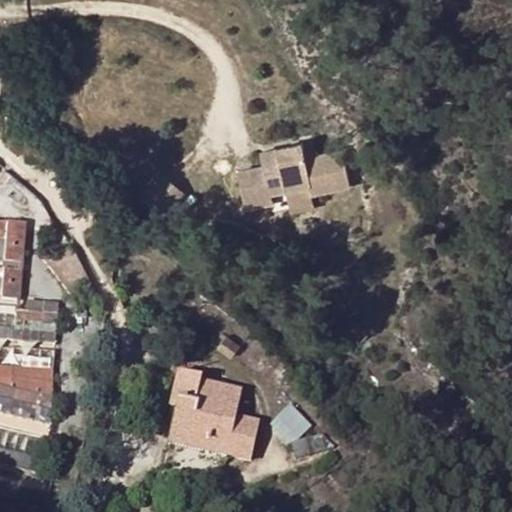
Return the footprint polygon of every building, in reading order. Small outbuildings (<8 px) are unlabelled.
[(271,204),(269,194),(310,186),(312,196),(350,188),(342,151),(304,159),(301,144),(261,153),(264,168),(238,173),(246,209),(271,204)] [(24,226),(6,225),(5,233),(24,234),(24,226)] [(24,234),(5,233),(4,243),(3,264),(22,265),(24,234)] [(21,273),(22,265),(3,264),(3,271),(21,273)] [(1,301),(20,302),(21,273),(3,271),(1,301)] [(19,314),(19,323),(56,325),(57,305),(44,304),(43,315),(19,314)] [(0,333),(18,335),(19,323),(19,314),(19,309),(0,308),(0,333)] [(85,311),(76,311),(75,320),(85,321),(85,311)] [(0,368),(0,387),(11,391),(51,401),(53,373),(0,368)] [(204,379),(179,372),(173,400),(179,402),(177,412),(170,443),(253,463),(261,425),(237,419),(242,393),(202,384),(204,379)] [(11,391),(0,387),(0,400),(9,403),(11,391)] [(51,401),(11,391),(9,403),(51,413),(51,401)] [(179,402),(173,400),(171,411),(177,412),(179,402)] [(272,426),(292,446),(309,426),(293,411),(272,426)] [(306,442),(292,446),(298,462),(312,458),(306,442)] [(15,455),(5,453),(1,466),(12,469),(15,455)] [(24,458),(15,455),(12,469),(21,472),(24,458)] [(34,460),(24,458),(21,472),(30,474),(34,460)] [(43,463),(34,460),(30,474),(39,476),(43,463)]
